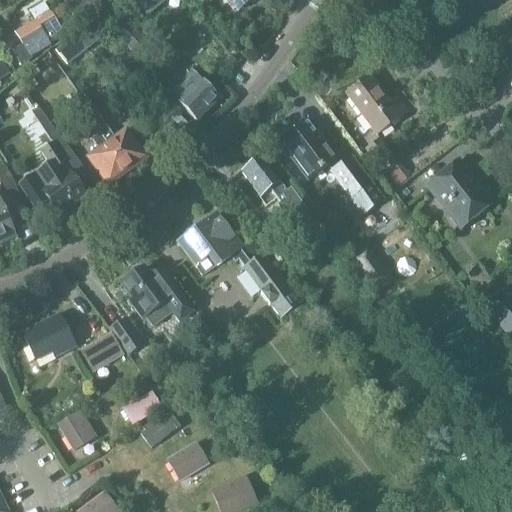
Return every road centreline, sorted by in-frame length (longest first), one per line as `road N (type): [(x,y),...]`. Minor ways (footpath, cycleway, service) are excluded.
road 1 (residential): [(0,287),(69,256),(169,179),(241,107),(318,0)]
road 2 (residential): [(370,0),(511,152)]
